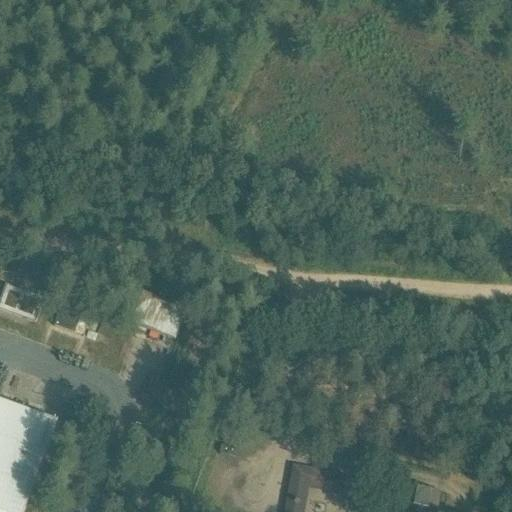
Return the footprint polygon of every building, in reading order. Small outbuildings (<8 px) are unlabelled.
[(45,297),(6,283),(0,298),(0,306),(36,320),(45,297)] [(85,310),(63,302),(54,326),(76,334),(85,310)] [(0,511),(24,511),(57,421),(0,400),(0,511)] [(284,511),(300,511),(305,485),(341,492),(343,477),(293,468),(284,511)] [(401,487),(397,505),(405,506),(403,511),(433,511),(435,505),(437,505),(439,494),(401,487)]
